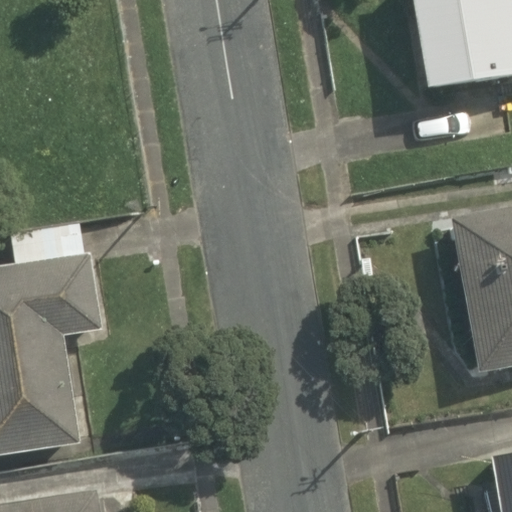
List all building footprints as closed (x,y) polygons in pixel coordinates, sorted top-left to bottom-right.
[(511,0),(408,0),(424,94),(511,79),(511,0)] [(511,212),(449,223),(475,378),(511,371),(511,212)] [(0,459),(80,446),(62,339),(95,334),(77,224),(10,235),(16,273),(0,275),(0,459)] [(511,511),(511,457),(486,462),(494,511),(511,511)] [(0,511),(96,511),(92,489),(0,506),(0,511)]
